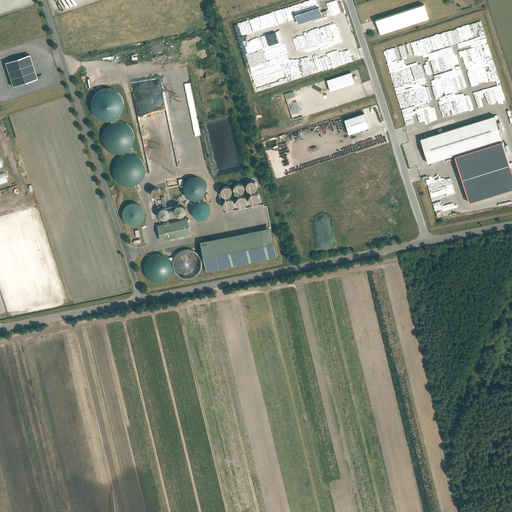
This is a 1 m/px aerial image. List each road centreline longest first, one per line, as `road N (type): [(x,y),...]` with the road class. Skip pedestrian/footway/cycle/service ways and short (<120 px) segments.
road 1 (residential): [(511,224),(141,299)]
road 2 (residential): [(44,0),(141,299)]
road 3 (residential): [(141,299),(0,328)]
road 4 (unknown): [(408,127),(489,109),(511,136)]
